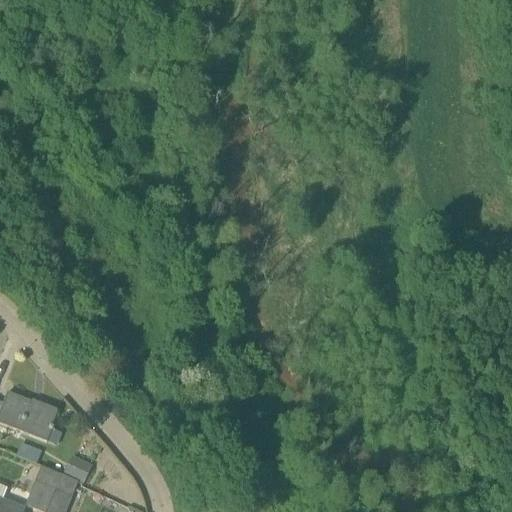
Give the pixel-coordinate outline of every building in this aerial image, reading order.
[(0,425),(47,444),(53,429),(52,429),(58,414),(8,394),(3,405),(0,404),(0,425)] [(84,485),(92,468),(71,458),(63,475),(84,485)] [(36,511),(47,511),(56,492),(35,483),(25,507),(36,511)] [(0,511),(23,511),(24,511),(2,502),(6,490),(0,487),(0,511)] [(56,492),(47,511),(66,511),(72,498),(56,492)]
